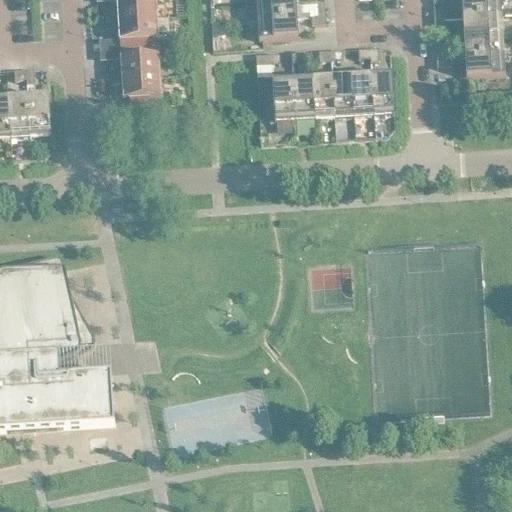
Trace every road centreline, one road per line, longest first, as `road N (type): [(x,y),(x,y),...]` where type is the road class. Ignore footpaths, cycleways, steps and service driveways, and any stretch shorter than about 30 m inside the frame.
road 1 (unclassified): [(425,160),(82,183)]
road 2 (residential): [(76,46),(82,183)]
road 3 (residential): [(425,160),(417,27)]
road 4 (residential): [(1,0),(3,50),(76,46)]
